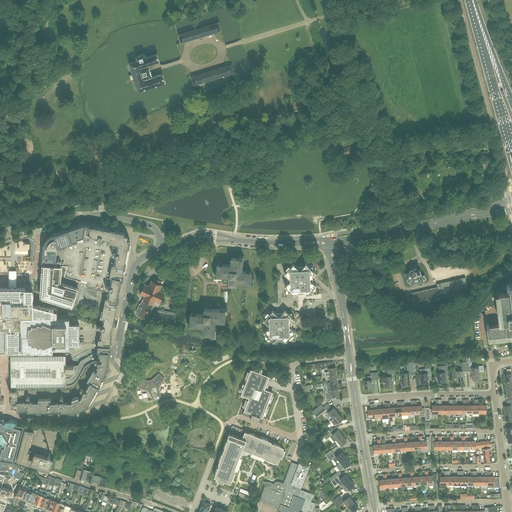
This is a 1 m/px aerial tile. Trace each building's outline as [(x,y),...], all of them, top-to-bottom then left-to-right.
[(182,43),(222,31),(219,22),(179,35),(182,43)] [(149,65),(159,62),(157,54),(146,57),(144,53),(136,56),(137,60),(129,63),(138,91),(165,83),(163,74),(152,77),(151,71),(149,65)] [(191,77),(194,85),(234,73),(231,64),(191,77)] [(340,158),(352,154),(350,146),(337,150),(340,158)] [(80,282),(81,281),(82,281),(86,282),(87,283),(88,283),(86,288),(99,291),(107,292),(107,293),(110,293),(109,295),(109,297),(109,298),(106,298),(105,298),(105,299),(105,300),(105,302),(104,304),(104,306),(102,318),(105,318),(104,322),(103,327),(99,326),(98,326),(97,326),(97,327),(97,328),(97,329),(98,329),(101,330),(100,339),(98,339),(98,344),(98,346),(98,349),(98,352),(101,352),(101,353),(101,356),(100,358),(96,360),(95,360),(95,361),(86,366),(85,366),(85,367),(84,368),(84,369),(77,380),(77,381),(76,382),(75,383),(74,384),(73,384),(72,385),(71,385),(70,385),(69,386),(68,386),(66,386),(66,381),(66,378),(66,372),(74,372),(74,366),(66,366),(66,361),(66,358),(66,357),(66,355),(66,354),(11,354),(11,356),(11,361),(12,385),(11,385),(10,385),(9,386),(9,387),(9,391),(9,392),(10,392),(10,393),(11,393),(12,393),(13,395),(11,395),(11,396),(11,408),(17,408),(17,411),(72,411),(74,411),(75,411),(76,410),(77,410),(79,410),(80,409),(81,409),(82,408),(83,408),(84,407),(85,406),(86,406),(87,405),(88,404),(89,403),(90,402),(90,401),(105,375),(106,374),(106,373),(107,371),(108,369),(108,368),(109,366),(109,365),(109,363),(110,361),(110,360),(110,356),(110,353),(110,349),(110,346),(111,340),(111,335),(111,334),(112,331),(113,324),(116,309),(117,307),(117,304),(117,302),(118,301),(118,299),(119,296),(130,240),(127,239),(127,238),(127,237),(126,236),(124,235),(125,233),(84,225),(53,235),(52,235),(51,235),(50,236),(49,237),(48,237),(48,238),(47,238),(47,239),(46,240),(45,241),(45,242),(44,243),(44,244),(44,245),(44,246),(42,264),(42,265),(67,266),(65,275),(68,278),(80,282)] [(191,319),(191,320),(192,321),(191,324),(195,325),(204,325),(204,328),(202,329),(202,331),(203,332),(203,333),(209,333),(214,334),(215,329),(215,320),(219,320),(220,321),(222,322),(223,321),(224,321),(225,315),(241,316),(243,287),(238,287),(235,287),(235,282),(237,282),(238,282),(245,283),(249,283),(250,279),(251,278),(251,277),(251,272),(250,272),(249,271),(247,271),(246,272),(242,271),(242,264),(242,259),(237,259),(231,258),(231,259),(230,260),(230,263),(231,264),(231,265),(223,265),(222,264),(220,264),(219,264),(218,264),(217,270),(217,271),(217,277),(217,281),(207,281),(203,280),(194,280),(193,302),(192,307),(192,308),(191,308),(191,313),(191,319)] [(293,264),(277,264),(278,303),(291,303),(291,308),(295,308),(299,308),(298,295),(307,295),(310,294),(316,294),(316,285),(315,283),(313,282),(313,280),(313,275),(314,274),(316,272),(315,263),(306,263),(293,264)] [(417,270),(417,268),(416,265),(415,265),(415,264),(408,266),(409,268),(410,271),(405,273),(408,281),(410,285),(416,282),(417,283),(424,281),(423,280),(426,279),(424,275),(422,276),(421,275),(420,273),(419,269),(417,270)] [(72,306),(80,282),(68,278),(65,275),(67,266),(42,265),(44,265),(44,270),(42,270),(40,294),(44,294),(43,297),(44,298),(43,300),(33,297),(33,288),(17,288),(16,288),(15,287),(14,287),(13,287),(12,287),(11,287),(10,287),(9,288),(8,288),(0,288),(0,351),(0,353),(53,353),(53,351),(53,349),(69,350),(69,345),(79,344),(79,325),(69,324),(69,323),(69,319),(53,319),(53,318),(53,316),(57,316),(57,310),(50,308),(51,305),(52,300),(67,305),(67,304),(72,306)] [(437,287),(433,288),(412,293),(413,298),(406,299),(409,311),(416,309),(417,314),(451,306),(448,293),(468,288),(465,277),(437,284),(437,287)] [(140,306),(139,305),(136,312),(138,313),(137,315),(138,316),(140,317),(140,318),(147,321),(154,304),(153,304),(155,300),(160,303),(164,293),(159,290),(162,285),(160,284),(161,281),(162,282),(162,281),(158,280),(154,278),(155,278),(153,281),(152,280),(149,286),(144,284),(140,294),(145,296),(144,297),(143,300),(140,305),(140,306)] [(87,283),(81,281),(79,289),(78,294),(77,297),(77,300),(78,304),(80,305),(84,307),(86,308),(93,309),(93,306),(94,304),(87,303),(85,302),(83,300),(83,297),(83,295),(84,293),(84,291),(84,290),(87,283)] [(488,324),(486,324),(486,325),(486,326),(488,338),(511,335),(511,334),(511,284),(506,285),(506,287),(508,287),(509,292),(498,293),(501,324),(502,324),(499,325),(488,326),(488,324)] [(278,303),(263,304),(263,320),(264,333),(264,342),(274,342),(286,341),(296,341),(295,338),(295,332),(293,330),(292,329),(292,325),(292,322),(293,321),(295,319),(301,312),(295,312),(295,308),(291,308),(291,303),(278,303)] [(153,321),(168,324),(175,325),(177,315),(176,315),(176,313),(164,311),(164,310),(163,310),(162,310),(161,311),(156,310),(156,311),(154,311),(154,316),(153,315),(152,319),(153,319),(153,321)] [(449,372),(448,359),(445,359),(446,366),(439,366),(439,372),(437,372),(438,382),(445,382),(444,372),(449,372)] [(463,370),(467,370),(467,361),(462,362),(463,370),(456,371),(456,370),(454,370),(455,377),(457,377),(457,381),(464,380),(463,370)] [(325,376),(336,374),(335,367),(328,368),(327,362),(314,364),(315,369),(322,368),(322,369),(324,369),(325,376)] [(409,375),(416,374),(415,362),(406,363),(407,372),(406,372),(407,373),(401,373),(402,381),(401,381),(401,386),(406,386),(406,385),(410,385),(409,375)] [(391,374),(395,373),(394,364),(390,364),(391,370),(387,370),(387,376),(384,377),(384,387),(392,386),(391,374)] [(471,368),(471,372),(472,375),(472,378),(472,380),(480,379),(480,378),(481,378),(480,375),(479,375),(479,371),(483,371),(483,366),(478,366),(478,368),(475,368),(471,368)] [(427,374),(431,374),(431,368),(423,369),(424,373),(420,374),(421,384),(428,383),(427,374)] [(242,392),(241,395),(249,398),(248,400),(245,408),(244,411),(243,414),(245,414),(245,416),(250,418),(250,419),(254,420),(260,422),(262,418),(263,415),(266,407),(268,402),(271,395),(272,392),(269,391),(267,390),(264,389),(265,387),(266,384),(268,379),(269,376),(261,373),(263,369),(260,369),(259,372),(251,369),(250,372),(247,380),(245,385),(242,392)] [(370,376),(367,377),(367,379),(364,380),(364,389),(365,389),(365,388),(366,389),(368,389),(369,388),(372,388),(372,387),(374,387),(373,386),(372,386),(372,380),(378,379),(377,373),(370,373),(370,376)] [(141,380),(139,387),(150,390),(154,400),(160,397),(157,387),(164,379),(159,374),(151,382),(141,380)] [(330,382),(337,381),(336,374),(325,376),(326,380),(330,379),(330,382)] [(328,390),(338,389),(337,381),(330,382),(330,383),(327,383),(324,383),(324,386),(327,385),(328,390)] [(335,398),(335,396),(339,396),(338,389),(328,390),(325,391),(326,399),(335,398)] [(415,414),(419,414),(419,417),(425,417),(424,409),(422,409),(421,405),(417,406),(417,400),(414,401),(414,400),(415,414)] [(429,425),(429,419),(433,419),(433,413),(439,413),(439,400),(436,400),(436,405),(432,405),(432,409),(429,409),(429,408),(426,408),(426,425),(429,425)] [(314,415),(324,407),(321,404),(311,412),(314,415)] [(330,421),(330,420),(339,413),(334,407),(332,409),(328,404),(324,407),(314,415),(316,417),(327,409),(329,412),(326,414),(328,416),(327,417),(330,421)] [(371,419),(371,418),(375,417),(375,409),(374,409),(374,404),(370,404),(371,408),(372,408),(372,409),(368,410),(368,409),(368,410),(368,413),(366,413),(367,419),(371,419)] [(339,413),(330,420),(335,426),(337,424),(343,419),(339,413)] [(14,460),(15,460),(15,459),(23,427),(20,426),(19,425),(19,424),(18,423),(17,422),(17,421),(16,421),(15,421),(14,420),(13,420),(12,419),(11,419),(10,419),(9,423),(8,423),(7,423),(6,423),(5,423),(4,423),(4,419),(3,419),(0,419),(0,439),(0,440),(1,440),(2,440),(2,441),(3,445),(2,445),(1,445),(2,445),(0,451),(0,456),(14,460)] [(17,461),(30,465),(50,471),(53,459),(42,456),(39,455),(34,453),(33,458),(29,457),(30,452),(28,451),(34,430),(33,430),(33,429),(29,428),(29,429),(26,428),(25,429),(24,429),(22,438),(23,438),(22,441),(21,440),(20,446),(21,446),(20,448),(19,448),(19,449),(20,449),(19,455),(18,455),(18,456),(19,456),(17,460),(17,461)] [(337,431),(335,428),(324,437),(326,439),(330,436),(334,442),(335,442),(334,442),(336,440),(342,435),(338,430),(337,431)] [(234,473),(236,470),(236,469),(235,469),(240,456),(241,456),(241,453),(242,449),(246,451),(248,452),(248,451),(252,453),(264,458),(264,459),(268,460),(267,461),(274,463),(274,462),(278,464),(280,457),(282,458),(285,450),(283,449),(284,447),(280,446),(280,445),(274,443),(274,444),(271,443),(271,442),(268,440),(262,437),(261,438),(255,435),(253,434),(252,434),(245,431),(244,433),(237,430),(235,435),(230,433),(229,433),(228,437),(228,438),(227,440),(226,440),(224,447),(225,447),(222,453),(221,453),(219,459),(220,460),(218,463),(219,464),(218,467),(217,466),(215,473),(216,473),(214,477),(216,477),(215,479),(223,482),(224,480),(231,483),(232,479),(233,479),(235,473),(234,473)] [(347,441),(342,435),(336,440),(341,446),(347,441)] [(414,450),(421,449),(420,436),(418,436),(419,441),(413,442),(414,450)] [(422,436),(420,436),(421,449),(424,449),(424,450),(427,450),(427,452),(430,452),(430,441),(427,441),(422,441),(422,436)] [(440,449),(440,436),(439,436),(439,441),(435,441),(435,436),(432,436),(432,451),(437,451),(437,449),(440,449)] [(407,437),(405,437),(406,450),(414,450),(413,442),(407,442),(407,437)] [(387,452),(395,451),(394,438),(392,438),(392,444),(387,444),(387,452)] [(379,439),(377,439),(377,445),(373,445),(374,453),(371,453),(371,456),(374,455),(374,453),(380,453),(379,439)] [(380,439),(379,439),(380,453),(387,452),(387,444),(381,445),(380,439)] [(338,460),(340,462),(346,458),(342,452),(336,457),(335,456),(332,459),(335,462),(338,460)] [(483,455),(484,460),(484,463),(492,462),(491,454),(483,455)] [(340,470),(344,467),(345,468),(351,463),(346,458),(340,462),(336,466),(340,470)] [(14,463),(0,461),(0,467),(5,468),(13,469),(14,464),(14,463)] [(266,483),(266,484),(260,499),(259,500),(262,501),(275,506),(280,508),(279,509),(278,511),(281,511),(306,511),(308,509),(312,510),(314,503),(310,502),(313,495),(300,490),(307,473),(311,475),(313,468),(312,468),(309,466),(308,466),(299,463),(298,465),(292,462),(284,483),(284,484),(280,482),(278,482),(277,482),(275,483),(274,484),(272,484),(273,483),(269,482),(268,482),(266,482),(265,482),(265,483),(266,483)] [(4,470),(5,468),(0,467),(0,469),(4,470),(5,473),(3,473),(3,475),(4,477),(12,479),(15,481),(17,482),(21,476),(22,475),(24,473),(17,471),(15,470),(14,470),(13,471),(12,471),(6,472),(6,470),(4,470)] [(332,480),(341,473),(339,470),(330,478),(332,480)] [(425,476),(419,476),(420,484),(427,484),(426,470),(424,470),(425,476)] [(430,486),(433,485),(433,489),(436,489),(436,477),(433,478),(433,475),(428,476),(428,470),(426,470),(427,484),(429,484),(430,486)] [(412,485),(420,484),(419,476),(413,477),(413,471),(411,472),(412,485)] [(341,487),(350,480),(345,474),(343,476),(341,473),(332,480),(331,481),(335,486),(338,484),(341,487)] [(398,478),(393,479),(393,487),(401,486),(400,473),(398,473),(398,478)] [(92,483),(107,486),(108,478),(103,477),(103,476),(94,474),(92,483)] [(386,474),(385,474),(386,487),(393,487),(393,479),(387,479),(386,474)] [(54,487),(54,485),(55,483),(56,479),(51,477),(48,485),(54,487)] [(494,477),(487,477),(487,487),(500,487),(499,480),(494,480),(494,477)] [(14,495),(23,498),(27,489),(24,488),(27,481),(24,480),(20,486),(14,495)] [(346,492),(349,490),(354,485),(350,480),(341,487),(346,492)] [(0,492),(10,496),(13,491),(2,487),(0,486),(0,492)] [(28,487),(27,489),(23,498),(29,501),(34,486),(33,486),(32,489),(30,489),(30,488),(28,487)] [(29,501),(34,503),(38,494),(39,491),(36,490),(36,491),(34,490),(35,486),(34,486),(29,501)] [(78,491),(78,493),(83,495),(86,488),(80,486),(78,491)] [(86,488),(83,495),(89,497),(92,490),(86,488)] [(34,503),(40,505),(45,491),(40,489),(39,491),(38,494),(34,503)] [(40,505),(45,507),(51,494),(51,492),(48,491),(48,492),(45,491),(40,505)] [(51,509),(57,511),(60,502),(56,501),(58,494),(56,493),(55,496),(57,496),(56,499),(56,498),(51,509)] [(51,494),(45,507),(47,508),(46,508),(49,509),(49,508),(51,509),(56,498),(56,499),(57,496),(55,496),(51,494)] [(68,499),(62,511),(69,511),(76,495),(74,494),(71,500),(68,499)] [(69,511),(76,511),(78,507),(73,505),(77,495),(76,495),(69,511)] [(346,504),(348,507),(354,502),(349,497),(349,496),(343,501),(341,498),(334,504),(335,505),(332,507),(334,509),(336,507),(341,503),(343,506),(346,504)] [(332,502),(334,504),(341,498),(339,496),(332,502)] [(57,511),(58,511),(62,511),(68,499),(66,498),(65,500),(64,500),(62,503),(60,502),(57,511)] [(226,511),(227,511),(216,507),(213,511),(207,511),(211,504),(203,501),(203,502),(199,511),(258,511),(259,510),(260,508),(261,504),(262,502),(262,501),(259,500),(254,511),(226,511)] [(76,511),(83,511),(84,511),(88,501),(87,501),(86,504),(84,504),(82,509),(78,507),(76,511)] [(348,507),(344,510),(345,511),(351,511),(352,511),(358,508),(358,507),(358,508),(354,502),(348,507)]
